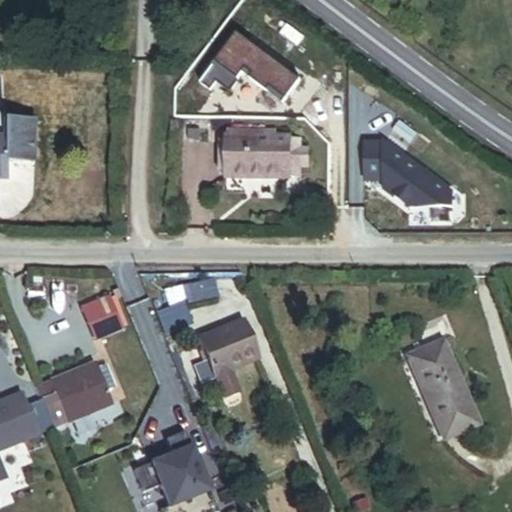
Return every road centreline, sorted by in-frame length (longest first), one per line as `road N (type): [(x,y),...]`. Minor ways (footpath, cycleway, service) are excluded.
road 1 (residential): [(511,250),(0,252)]
road 2 (tertiary): [(321,0),(511,138)]
